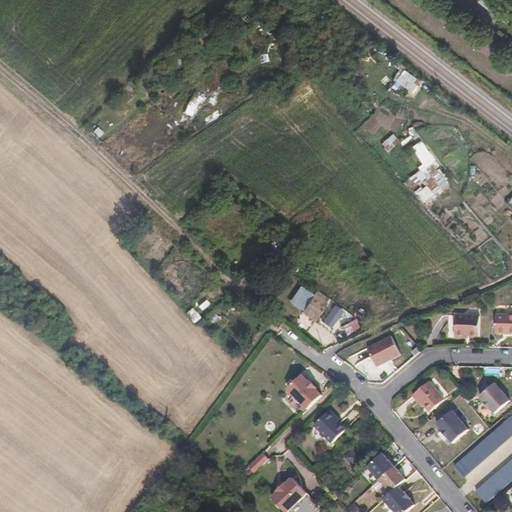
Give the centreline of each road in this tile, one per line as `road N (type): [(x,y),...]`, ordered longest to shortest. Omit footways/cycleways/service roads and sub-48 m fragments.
road 1 (residential): [(511,356),(430,358),(378,403)]
road 2 (residential): [(378,403),(469,511)]
